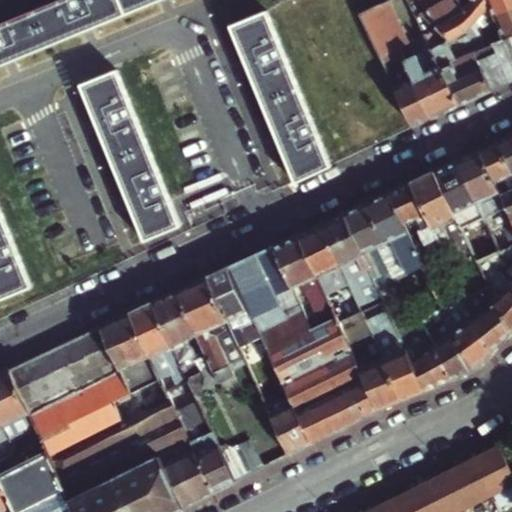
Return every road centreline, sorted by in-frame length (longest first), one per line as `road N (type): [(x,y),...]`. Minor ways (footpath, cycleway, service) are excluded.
road 1 (residential): [(511,107),(0,344)]
road 2 (residential): [(260,511),(511,383)]
